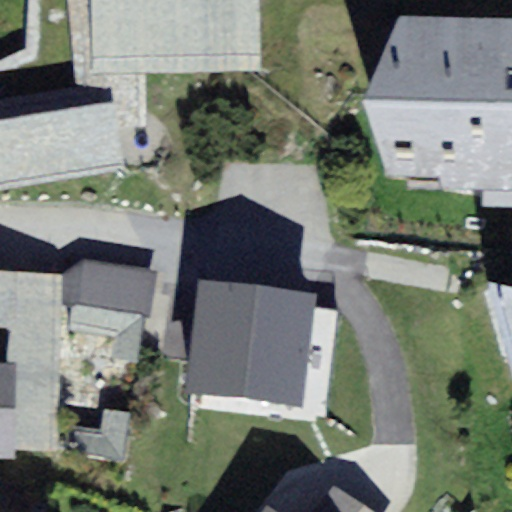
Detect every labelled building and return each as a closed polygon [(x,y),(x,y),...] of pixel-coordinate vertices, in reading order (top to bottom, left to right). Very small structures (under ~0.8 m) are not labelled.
[(67,0),(78,110),(118,103),(121,124),(145,124),(141,72),(263,71),(263,0),(67,0)] [(511,19),(397,16),(362,107),(396,178),(511,181),(511,19)] [(121,124),(118,103),(78,110),(0,122),(0,190),(129,169),(121,124)] [(91,263),(59,274),(57,308),(149,318),(157,268),(91,263)] [(0,461),(18,462),(18,451),(52,452),(57,308),(59,274),(0,272),(0,461)] [(511,288),(489,283),(511,366),(511,288)] [(309,302),(205,289),(194,377),(299,390),(309,302)] [(263,511),(374,511),(333,486),(316,511),(274,511),(267,507),(263,511)]
